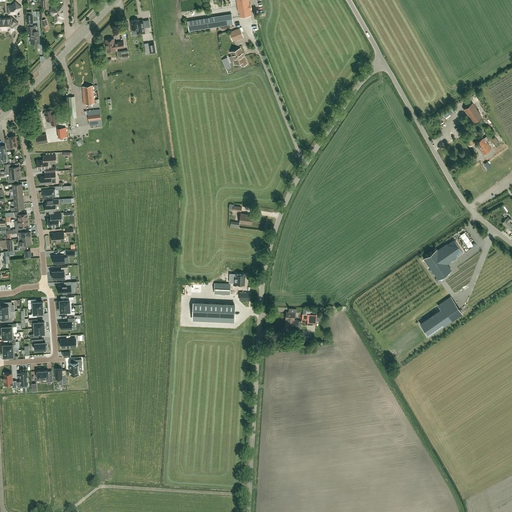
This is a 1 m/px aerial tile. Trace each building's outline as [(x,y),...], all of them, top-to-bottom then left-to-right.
[(237,0),(240,17),(251,15),(250,15),(249,9),(250,9),(250,5),(249,5),(247,0),(237,0)] [(16,13),(20,8),(20,7),(16,3),(15,4),(12,6),(9,6),(8,7),(9,12),(10,13),(16,13)] [(61,18),(64,18),(63,4),(56,5),(56,7),(53,7),(51,9),(51,13),(53,15),(55,15),(55,23),(62,22),(61,18)] [(233,24),(232,14),(187,21),(189,31),(233,24)] [(13,30),(17,25),(17,24),(15,21),(13,22),(10,18),(0,18),(0,29),(1,30),(4,30),(5,29),(8,29),(10,31),(11,31),(12,30),(13,30)] [(145,34),(143,21),(138,21),(138,20),(130,21),(132,31),(136,30),(137,35),(145,34)] [(31,43),(39,43),(38,31),(34,31),(34,26),(33,26),(28,27),(28,33),(31,33),(31,43)] [(231,38),(243,34),(240,29),(229,33),(231,38)] [(115,48),(123,47),(123,41),(113,43),(113,38),(105,40),(107,52),(115,50),(115,48)] [(149,48),(146,49),(146,54),(156,52),(154,42),(149,43),(149,48)] [(240,49),(230,52),(232,57),(233,57),(234,59),(233,60),(235,64),(241,62),(242,66),(246,64),(244,57),(243,57),(240,49)] [(82,87),(84,104),(94,103),(92,85),(82,87)] [(75,117),(77,117),(75,96),(68,97),(71,126),(76,125),(75,117)] [(472,103),(463,109),(473,122),(481,116),(472,103)] [(100,109),(87,110),(89,125),(102,124),(100,109)] [(45,111),(45,112),(44,112),(43,114),(43,115),(45,116),(46,116),(47,121),(51,120),(51,125),(57,124),(56,115),(55,113),(52,113),(51,110),(45,111)] [(58,138),(67,137),(66,126),(62,126),(62,127),(57,128),(58,138)] [(46,134),(36,136),(38,144),(47,142),(46,134)] [(9,142),(6,142),(8,150),(14,149),(13,146),(17,146),(15,136),(14,136),(13,135),(11,136),(10,137),(9,137),(9,142)] [(483,138),(478,142),(481,146),(483,144),(486,148),(489,146),(486,142),(489,140),(486,136),(483,138)] [(489,139),(495,147),(499,143),(494,136),(489,139)] [(481,146),(478,142),(475,144),(483,154),(491,149),(489,146),(486,148),(483,144),(481,146)] [(56,162),(55,155),(43,156),(43,160),(37,160),(38,168),(45,168),(45,172),(50,171),(49,168),(48,168),(48,162),(56,162)] [(17,163),(6,164),(7,170),(9,170),(9,173),(20,172),(19,166),(17,166),(17,163)] [(20,178),(20,172),(9,173),(10,176),(7,177),(8,182),(18,181),(18,178),(20,178)] [(45,176),(40,177),(41,184),(51,183),(51,179),(56,178),(55,172),(49,173),(44,173),(45,176)] [(46,203),(45,203),(45,211),(56,210),(55,206),(59,206),(59,203),(58,199),(51,200),(46,200),(46,203)] [(16,218),(18,218),(19,220),(28,220),(27,213),(21,214),(21,211),(14,212),(15,215),(16,215),(16,218)] [(251,224),(252,216),(246,215),(246,214),(241,213),(239,222),(251,224)] [(62,218),(61,214),(50,215),(51,218),(48,219),(48,226),(59,225),(59,221),(62,221),(62,218)] [(511,224),(509,222),(511,220),(508,217),(506,219),(502,223),(510,230),(510,229),(511,231),(511,224)] [(22,227),(28,226),(28,220),(19,220),(19,223),(17,224),(17,227),(16,227),(16,230),(22,229),(22,227)] [(64,232),(58,233),(52,234),(53,241),(64,241),(64,232)] [(17,245),(19,245),(20,250),(26,249),(25,244),(32,244),(31,238),(18,239),(18,241),(17,242),(17,245)] [(13,250),(12,241),(15,241),(15,240),(16,240),(16,239),(12,239),(8,239),(8,250),(13,250)] [(438,279),(451,270),(446,263),(452,259),(453,261),(454,260),(457,258),(456,257),(463,252),(454,239),(437,251),(436,249),(424,258),(438,279)] [(53,272),(52,272),(52,276),(53,276),(53,279),(65,278),(65,273),(68,273),(67,266),(61,267),(61,271),(52,271),(53,272)] [(444,281),(456,273),(454,270),(442,278),(444,281)] [(236,274),(236,276),(233,276),(233,285),(236,285),(236,284),(244,284),(245,274),(236,274)] [(230,294),(230,284),(215,283),(214,293),(230,294)] [(59,305),(60,305),(60,306),(71,305),(71,300),(74,300),(74,296),(66,297),(66,300),(60,300),(60,301),(59,301),(59,305)] [(43,306),(44,306),(43,302),(43,301),(36,302),(36,299),(28,299),(28,303),(31,302),(31,308),(43,307),(43,306)] [(462,313),(453,300),(420,323),(429,336),(462,313)] [(194,301),(193,319),(234,321),(235,303),(194,301)] [(12,302),(4,302),(5,306),(0,305),(0,311),(10,311),(10,305),(12,305),(12,302)] [(75,314),(75,311),(72,311),(71,305),(60,306),(60,307),(59,307),(59,311),(60,311),(60,312),(67,312),(67,315),(75,314)] [(32,314),(29,314),(29,317),(37,317),(37,314),(43,313),(43,312),(44,312),(44,308),(43,309),(43,307),(31,308),(32,314)] [(319,313),(319,314),(316,314),(316,318),(313,318),(314,315),(306,314),(307,308),(303,307),(303,314),(302,314),(302,320),(307,320),(307,325),(313,325),(313,324),(316,324),(316,321),(319,321),(319,319),(321,320),(321,313),(319,313)] [(10,317),(10,311),(0,311),(0,318),(8,318),(8,321),(14,321),(13,317),(10,317)] [(285,318),(286,319),(286,327),(300,328),(301,321),(299,320),(294,319),(294,317),(295,317),(296,312),(286,311),(285,318)] [(61,323),(60,323),(60,327),(61,327),(61,329),(72,329),(71,324),(74,324),(74,317),(68,318),(68,322),(61,322),(61,323)] [(33,328),(44,327),(44,326),(45,326),(45,322),(44,323),(44,321),(37,322),(37,319),(29,319),(29,323),(32,322),(33,328)] [(2,328),(1,328),(1,331),(2,331),(2,333),(14,332),(13,326),(16,326),(16,323),(8,323),(8,326),(2,327),(2,328)] [(45,332),(45,329),(44,329),(44,327),(33,328),(33,334),(30,334),(30,337),(39,337),(38,334),(45,333),(45,332)] [(2,334),(1,334),(2,337),(2,339),(9,338),(9,341),(16,341),(15,338),(14,338),(14,332),(2,333),(2,334)] [(61,339),(62,348),(76,347),(76,338),(61,339)] [(46,345),(46,342),(40,342),(39,339),(31,340),(32,346),(35,346),(35,350),(47,350),(47,345),(46,345)] [(3,346),(2,346),(2,349),(3,349),(3,351),(10,350),(15,350),(14,344),(16,344),(16,341),(9,341),(9,344),(3,345),(3,346)] [(3,352),(2,352),(3,355),(3,357),(10,356),(10,359),(18,359),(18,355),(15,356),(15,350),(10,350),(3,351),(3,352)] [(70,363),(70,375),(79,374),(79,365),(82,365),(82,358),(76,359),(76,362),(70,363)] [(66,369),(62,370),(62,368),(55,369),(55,378),(62,378),(63,384),(67,384),(66,369)] [(37,372),(36,372),(36,376),(37,376),(37,378),(37,379),(38,379),(38,378),(47,378),(47,382),(53,381),(53,375),(49,376),(48,371),(48,370),(44,370),(41,370),(41,371),(37,371),(37,372)] [(20,381),(17,381),(17,387),(23,387),(23,384),(28,384),(27,372),(20,372),(20,381)] [(4,373),(4,380),(3,380),(4,383),(4,384),(12,384),(12,373),(4,373)]
